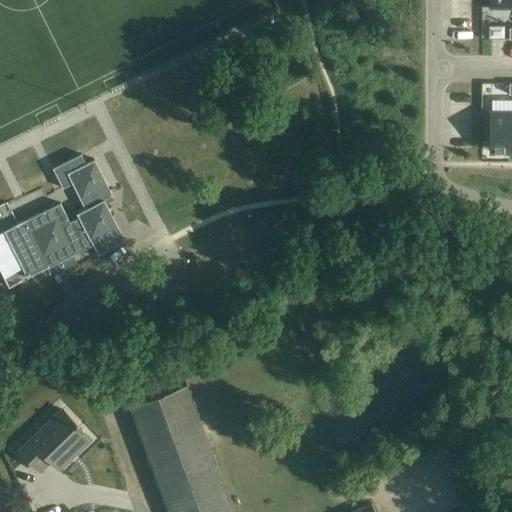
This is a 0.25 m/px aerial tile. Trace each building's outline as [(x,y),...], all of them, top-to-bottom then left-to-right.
[(489,120),(487,120),(487,133),(489,133),(489,150),(511,150),(511,112),(489,112),(489,120)] [(60,203),(23,221),(4,231),(27,278),(93,245),(98,255),(120,244),(123,237),(104,201),(113,196),(94,159),(86,164),(81,154),(52,168),(63,189),(72,184),(85,209),(76,214),(78,218),(70,222),(60,203)] [(233,511),(187,384),(128,406),(167,511),(233,511)] [(19,451),(25,457),(39,471),(50,461),(58,469),(69,458),(65,454),(85,435),(90,439),(91,439),(76,425),(61,410),(19,451)] [(376,511),(372,503),(352,511),(376,511)]
